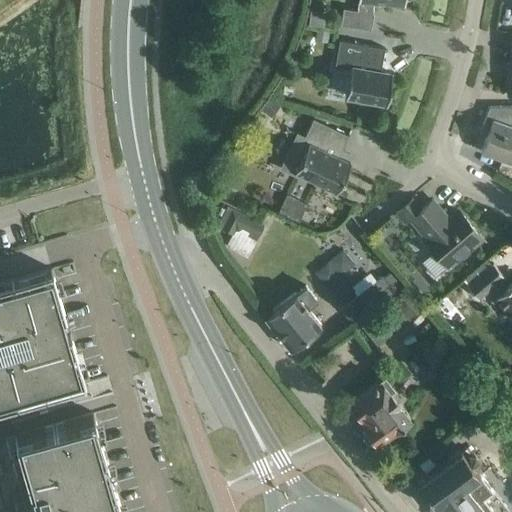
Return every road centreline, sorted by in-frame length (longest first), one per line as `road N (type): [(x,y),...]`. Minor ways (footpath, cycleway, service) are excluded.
road 1 (residential): [(403,511),(227,291),(164,247)]
road 2 (residential): [(154,222),(80,247),(160,511)]
road 3 (tertiary): [(248,420),(164,247)]
road 4 (tertiary): [(143,176),(129,68),(137,0)]
road 5 (residential): [(432,153),(477,0)]
road 6 (residential): [(143,176),(0,214)]
